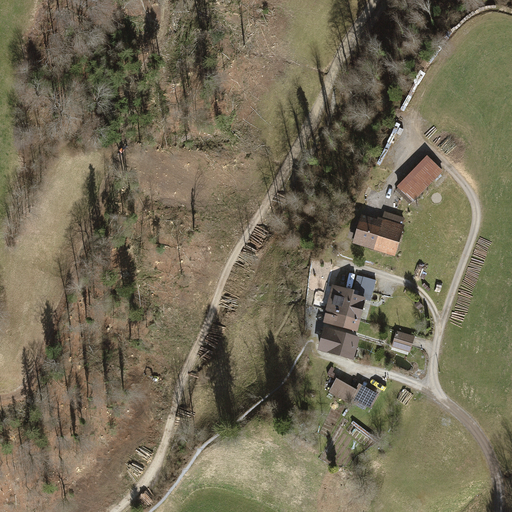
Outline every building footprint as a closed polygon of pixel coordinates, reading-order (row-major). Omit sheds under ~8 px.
[(413,204),(444,173),(428,157),(397,189),(413,204)] [(362,216),(353,246),(395,259),(405,227),(403,226),(405,219),(385,213),(383,219),(379,218),(378,221),(362,216)] [(333,287),(325,313),(360,323),(367,301),(354,297),(355,293),(333,287)] [(357,334),(360,323),(325,313),(325,315),(326,315),(324,324),(357,334)] [(325,329),(318,352),(353,363),(360,339),(325,329)] [(415,337),(397,331),(392,349),(411,354),(415,337)] [(381,396),(360,384),(356,391),(336,380),(328,394),(350,406),(354,399),(373,410),(381,396)]
